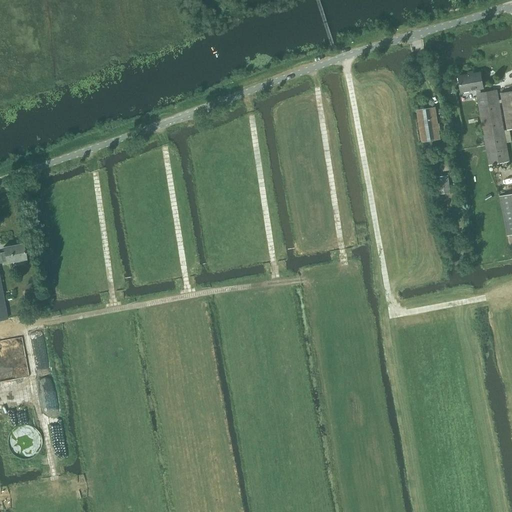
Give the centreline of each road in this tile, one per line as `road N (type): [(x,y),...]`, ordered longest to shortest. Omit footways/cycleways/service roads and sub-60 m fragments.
road 1 (unclassified): [(0,180),(511,6)]
road 2 (track): [(304,280),(0,330)]
road 3 (track): [(309,70),(346,269)]
road 4 (track): [(244,94),(276,283)]
road 5 (track): [(156,125),(187,297)]
road 6 (track): [(87,149),(114,310)]
road 7 (track): [(24,326),(54,483)]
